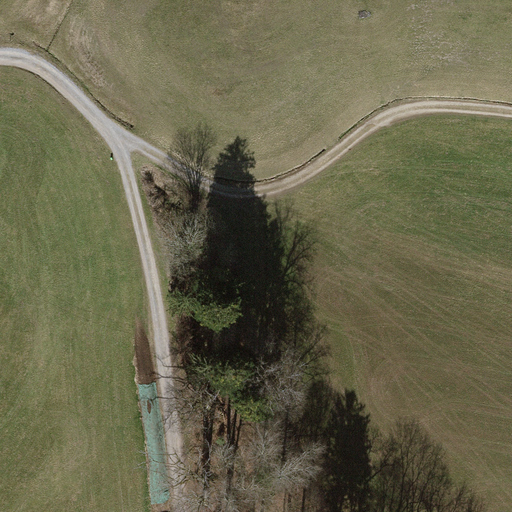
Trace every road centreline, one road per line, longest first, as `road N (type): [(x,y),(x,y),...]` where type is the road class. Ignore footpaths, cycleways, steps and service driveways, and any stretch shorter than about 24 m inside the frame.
road 1 (track): [(0,56),(32,59),(122,144),(180,447)]
road 2 (track): [(122,144),(204,187),(250,198),(292,184),(380,124),(434,114),(511,119)]
